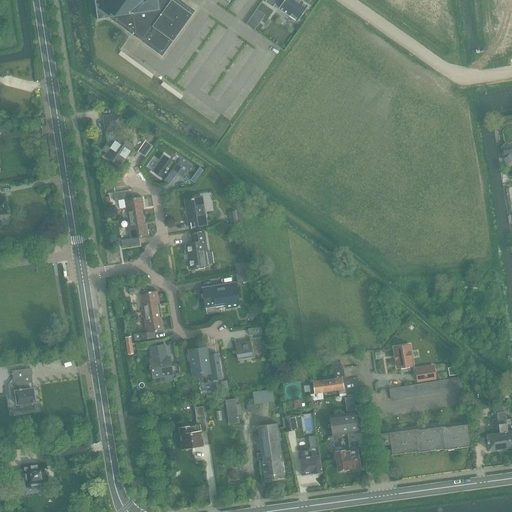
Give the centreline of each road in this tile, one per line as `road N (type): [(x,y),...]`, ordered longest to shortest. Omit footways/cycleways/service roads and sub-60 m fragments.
road 1 (secondary): [(127,511),(112,475),(38,0)]
road 2 (unknown): [(472,77),(511,341)]
road 3 (secondary): [(265,511),(511,478)]
road 4 (unclassified): [(511,71),(449,72),(346,0)]
